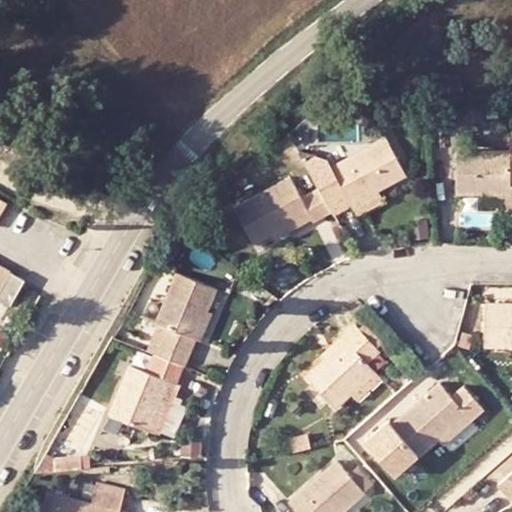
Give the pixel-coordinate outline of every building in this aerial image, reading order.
[(326,164),(320,155),(304,164),(316,187),(333,177),(337,184),(347,204),(374,190),(402,174),(380,134),(326,164)] [(511,213),(511,172),(510,173),(510,156),(457,155),(456,199),(485,200),(511,202),(511,213)] [(333,177),(316,187),(320,194),(337,184),(333,177)] [(307,221),(328,211),(321,196),(320,194),(316,187),(296,197),(285,178),(233,205),(251,242),(304,215),(307,221)] [(374,190),(347,204),(351,211),(378,197),(374,190)] [(485,213),(511,213),(511,202),(485,200),(485,213)] [(21,279),(5,269),(0,278),(0,299),(9,304),(21,279)] [(179,366),(190,341),(201,314),(210,293),(170,276),(149,321),(163,327),(151,353),(179,366)] [(487,297),(511,297),(511,287),(487,287),(487,297)] [(511,347),(511,304),(484,303),(483,346),(511,347)] [(210,317),(201,314),(190,341),(200,345),(210,317)] [(149,321),(138,347),(151,353),(163,327),(149,321)] [(323,360),(302,375),(329,408),(345,396),(372,375),(365,367),(378,357),(374,351),(357,332),(353,327),(341,336),(346,342),(323,360)] [(364,327),(357,332),(374,351),(380,347),(364,327)] [(341,336),(318,354),(323,360),(346,342),(341,336)] [(172,393),(183,368),(179,366),(151,353),(141,375),(125,369),(104,414),(146,431),(163,390),(172,393)] [(372,375),(345,396),(352,403),(378,383),(372,375)] [(464,417),(473,424),(486,412),(462,385),(447,397),(437,385),(392,423),(420,454),(435,441),(464,417)] [(163,390),(146,431),(154,435),(172,393),(163,390)] [(444,451),(473,424),(464,417),(435,441),(444,451)] [(343,511),(363,495),(346,476),(333,463),(285,505),(291,511),(343,511)] [(346,476),(363,495),(371,489),(353,469),(346,476)] [(98,484),(96,491),(123,497),(125,490),(98,484)] [(120,511),(123,497),(96,491),(92,490),(90,503),(48,494),(43,511),(120,511)]
